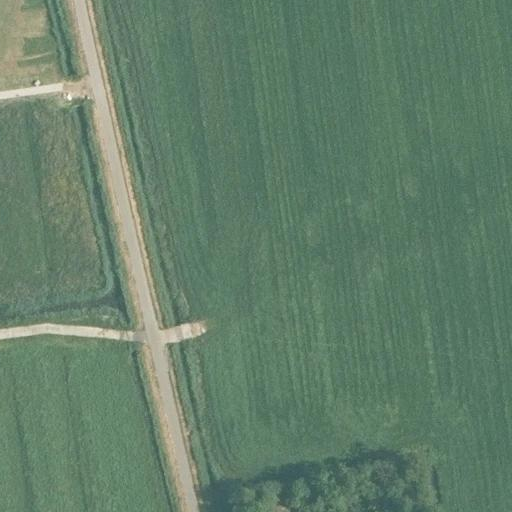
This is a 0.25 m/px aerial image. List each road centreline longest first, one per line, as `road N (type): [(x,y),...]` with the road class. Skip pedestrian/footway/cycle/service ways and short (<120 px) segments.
road 1 (track): [(511,195),(191,328),(154,337),(0,335)]
road 2 (unclassified): [(194,511),(77,0)]
